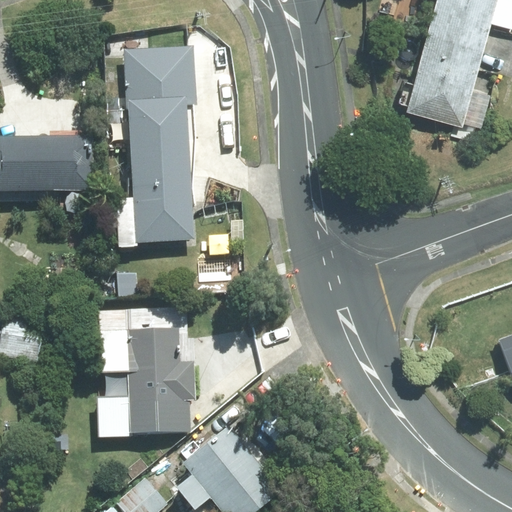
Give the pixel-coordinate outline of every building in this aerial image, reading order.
[(495,0),(435,0),(405,114),(462,129),(495,0)] [(226,91),(205,99),(216,129),(237,121),(226,91)] [(144,123),(182,120),(181,100),(143,103),(144,123)] [(138,245),(195,243),(189,122),(132,125),(138,245)] [(127,128),(111,128),(111,156),(127,156),(127,128)] [(0,194),(95,193),(94,139),(0,140),(0,194)] [(241,210),(222,211),(223,228),(242,227),(241,210)] [(0,339),(0,359),(37,363),(42,321),(3,315),(0,339)] [(178,331),(96,335),(97,370),(126,369),(128,399),(96,401),(97,440),(135,438),(133,406),(195,403),(193,365),(180,365),(178,331)] [(511,332),(497,338),(511,380),(511,332)] [(218,511),(261,511),(283,494),(230,430),(183,469),(192,480),(177,493),(192,511),(199,511),(211,503),(218,511)] [(162,511),(170,506),(148,480),(118,506),(123,511),(162,511)]
